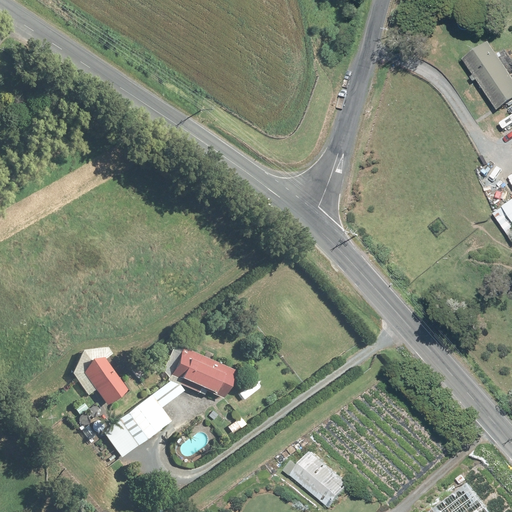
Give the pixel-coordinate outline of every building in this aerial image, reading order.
[(490,39),(463,57),(498,110),(511,100),(511,71),(509,67),(511,64),(511,61),(502,47),(497,50),(490,39)] [(511,197),(494,211),(511,236),(511,197)] [(98,392),(109,409),(129,396),(117,378),(124,373),(107,350),(82,353),(72,377),(88,399),(98,392)] [(237,369),(184,350),(174,376),(182,379),(180,384),(215,396),(216,392),(227,396),(237,369)] [(171,382),(103,433),(121,458),(172,423),(161,409),(185,391),(171,382)] [(293,454),(282,469),(330,508),(353,480),(311,447),(300,460),(293,454)] [(470,471),(416,511),(496,511),(500,509),(470,471)]
